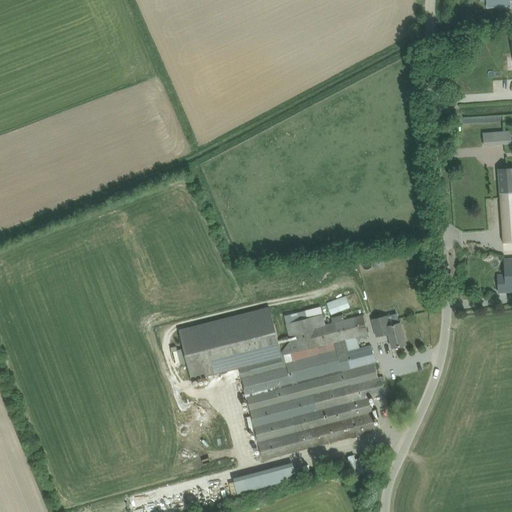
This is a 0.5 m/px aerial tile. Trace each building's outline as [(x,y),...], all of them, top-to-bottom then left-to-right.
[(511,139),(511,130),(498,131),(499,144),(511,142),(511,139)] [(511,167),(507,168),(498,169),(503,243),(511,242),(511,167)] [(384,267),(381,254),(372,256),(375,269),(384,267)] [(511,258),(504,259),(505,275),(497,275),(498,293),(511,291),(511,258)] [(328,303),(331,314),(349,308),(346,297),(328,303)] [(284,355),(280,356),(269,308),(178,331),(190,378),(239,366),(248,397),(252,412),(259,442),(264,462),(377,430),(368,398),(383,393),(379,377),(378,378),(374,362),(375,361),(371,344),(360,347),(357,336),(368,334),(364,316),(344,320),(343,314),(331,317),(332,323),(326,325),(323,314),(286,323),(293,352),(291,353),(292,360),(286,362),(284,355)] [(378,337),(380,337),(388,334),(392,348),(395,347),(396,349),(403,347),(402,345),(406,344),(400,323),(387,326),(384,317),(373,319),(378,337)] [(295,462),(236,476),(239,492),(299,478),(295,462)]
